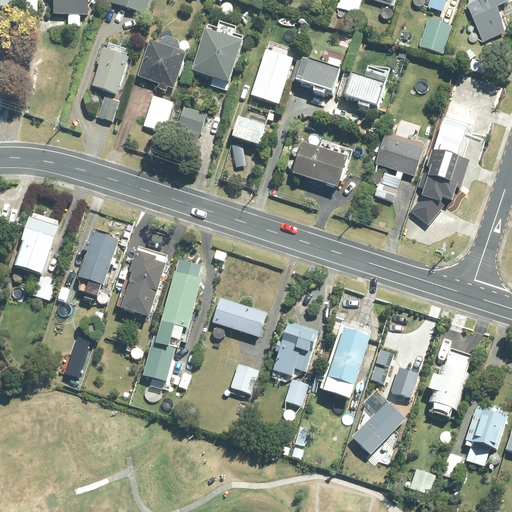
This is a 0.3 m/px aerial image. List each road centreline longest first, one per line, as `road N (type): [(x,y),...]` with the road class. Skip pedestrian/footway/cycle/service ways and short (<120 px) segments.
road 1 (secondary): [(0,157),(77,168),(469,294)]
road 2 (residential): [(511,167),(469,294)]
